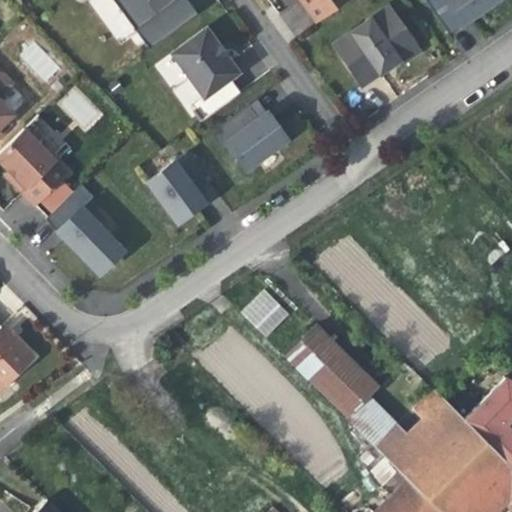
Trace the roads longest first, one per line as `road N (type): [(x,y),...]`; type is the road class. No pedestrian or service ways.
road 1 (residential): [(356,156),(327,192),(153,312),(95,331)]
road 2 (residential): [(356,156),(241,0)]
road 3 (residential): [(511,47),(356,156)]
road 4 (residential): [(0,256),(60,316),(95,331)]
